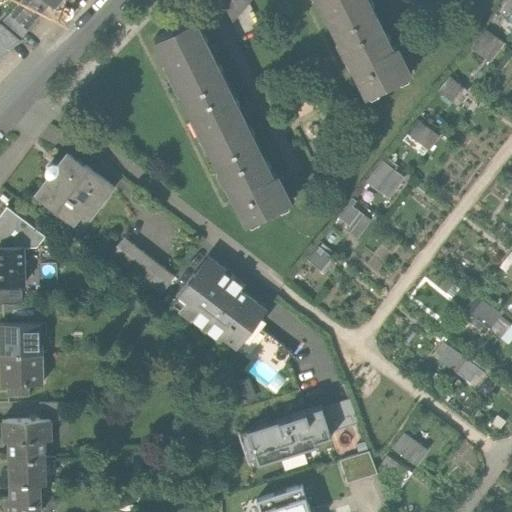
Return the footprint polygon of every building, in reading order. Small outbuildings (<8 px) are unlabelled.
[(20,40),(51,3),(47,0),(20,0),(0,23),(20,40)] [(221,0),(232,21),(250,0),(221,0)] [(319,0),(367,95),(413,73),(402,51),(399,45),(394,47),(370,0),(319,0)] [(155,42),(247,225),(293,202),(281,179),(279,174),(274,177),(244,116),(212,51),(197,22),(155,42)] [(21,42),(20,40),(0,23),(0,63),(2,63),(0,58),(11,52),(10,49),(21,42)] [(471,49),(485,59),(499,40),(486,30),(471,49)] [(438,92),(451,103),(463,88),(449,77),(438,92)] [(406,134),(419,144),(431,130),(418,119),(406,134)] [(67,154),(35,196),(79,230),(111,188),(67,154)] [(367,184),(386,197),(401,177),(382,163),(367,184)] [(345,231),(350,234),(363,216),(351,207),(355,203),(352,201),(338,219),(349,226),(345,231)] [(7,206),(0,217),(0,247),(25,247),(33,247),(32,224),(7,206)] [(159,297),(174,278),(122,238),(107,257),(159,297)] [(25,247),(0,247),(0,283),(24,284),(25,284),(25,247)] [(308,262),(320,272),(331,258),(318,248),(308,262)] [(208,256),(180,292),(188,298),(180,307),(234,349),(265,308),(240,289),(244,283),(208,256)] [(0,303),(4,304),(22,304),(22,290),(24,290),(24,284),(0,283),(0,303)] [(499,313),(481,299),(469,314),(487,328),(499,313)] [(35,303),(22,304),(4,304),(4,318),(35,318),(35,303)] [(511,324),(501,317),(491,330),(501,337),(511,324)] [(0,324),(0,353),(41,353),(41,324),(0,324)] [(461,356),(448,346),(437,359),(451,370),(461,356)] [(42,384),(41,353),(0,353),(0,384),(7,385),(29,384),(42,384)] [(482,372),(465,359),(455,372),(469,383),(476,375),(479,377),(482,372)] [(29,397),(29,384),(7,385),(7,398),(29,397)] [(39,404),(40,420),(51,420),(66,420),(66,403),(39,404)] [(321,408),(246,432),(257,466),(317,447),(316,443),(331,438),(321,408)] [(8,441),(8,459),(45,458),(44,439),(52,439),(51,420),(40,420),(2,422),(2,441),(8,441)] [(392,448),(409,460),(415,450),(420,454),(424,448),(403,434),(392,448)] [(376,470),(392,482),(399,473),(403,476),(407,471),(386,456),(376,470)] [(45,485),(45,458),(8,459),(9,486),(39,485),(45,485)] [(40,511),(39,485),(9,486),(10,499),(4,500),(4,511),(40,511)] [(259,500),(262,511),(312,511),(303,485),(259,500)]
